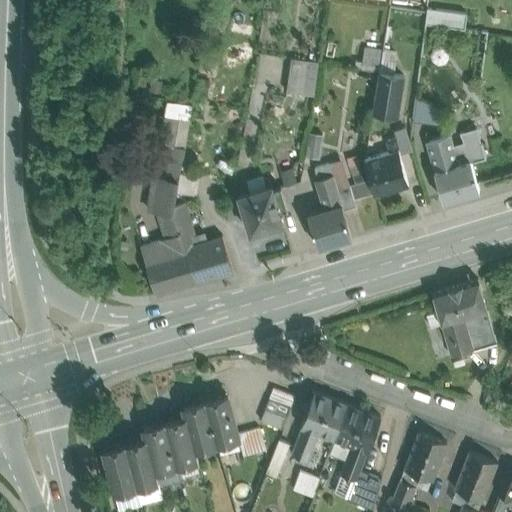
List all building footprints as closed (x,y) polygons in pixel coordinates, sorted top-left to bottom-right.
[(428,7),(425,23),(465,29),(467,13),(428,7)] [(383,49),(365,46),(361,68),(379,71),(383,49)] [(421,56),(383,49),(379,71),(403,75),(418,77),(421,56)] [(318,61),(291,57),(286,91),(314,95),(318,61)] [(403,75),(379,71),(373,111),(396,115),(403,75)] [(180,119),(175,146),(169,166),(181,169),(183,158),(191,116),(180,114),(180,119)] [(180,119),(165,117),(160,143),(175,146),(180,119)] [(408,183),(393,130),(373,136),(378,154),(365,158),(375,193),(408,183)] [(308,131),(307,154),(320,155),(321,132),(308,131)] [(458,163),(450,134),(427,141),(444,199),(478,190),(469,160),(458,163)] [(337,187),(329,162),(315,167),(316,179),(323,206),(321,210),(308,214),(317,245),(351,235),(344,209),(342,204),(337,187)] [(181,169),(169,166),(167,179),(178,181),(181,169)] [(167,179),(155,177),(150,209),(159,211),(173,213),(178,181),(167,179)] [(349,184),(337,187),(342,204),(344,209),(356,206),(349,184)] [(271,185),(238,194),(250,232),(283,222),(279,209),(287,207),(280,186),(272,189),(271,185)] [(176,223),(173,213),(159,211),(171,251),(164,253),(160,240),(142,246),(145,259),(156,295),(195,283),(176,223)] [(222,236),(197,243),(189,219),(176,223),(195,283),(233,272),(222,236)] [(478,278),(433,292),(438,311),(427,314),(430,326),(442,322),(451,355),(473,349),(464,316),(486,310),(478,278)] [(486,310),(464,316),(473,349),(496,343),(486,310)] [(295,395),(273,387),(269,398),(291,406),(295,395)] [(348,403),(315,391),(301,426),(302,426),(291,453),(307,459),(318,432),(334,438),(348,403)] [(228,396),(205,401),(216,444),(239,438),(237,433),(228,396)] [(291,406),(269,398),(265,409),(286,417),(291,406)] [(205,401),(187,406),(183,407),(186,418),(187,417),(195,449),(196,449),(216,444),(205,401)] [(380,415),(348,403),(334,438),(351,444),(341,472),(334,491),(349,497),(356,477),(357,478),(360,469),(380,415)] [(286,417),(265,409),(261,420),(282,428),(286,417)] [(186,418),(165,423),(176,465),(198,459),(196,449),(195,449),(187,417),(186,418)] [(165,423),(144,429),(146,439),(147,439),(155,471),(156,471),(176,465),(165,423)] [(259,427),(248,430),(254,452),(265,449),(259,427)] [(248,430),(237,433),(239,438),(243,455),(254,452),(248,430)] [(447,441),(419,430),(390,503),(406,509),(420,474),(432,479),(447,441)] [(146,439),(126,445),(137,487),(159,481),(156,471),(155,471),(147,439),(146,439)] [(290,443),(279,439),(266,472),(276,477),(290,443)] [(126,445),(104,451),(115,493),(137,487),(126,445)] [(497,461),(469,450),(455,488),(483,499),(497,461)] [(381,477),(360,469),(357,478),(356,477),(349,497),(348,499),(374,508),(381,477)] [(319,477),(299,470),(294,485),(314,492),(319,477)] [(511,511),(511,478),(504,499),(504,498),(498,511),(511,511)] [(478,511),(479,509),(463,503),(459,511),(478,511)]
